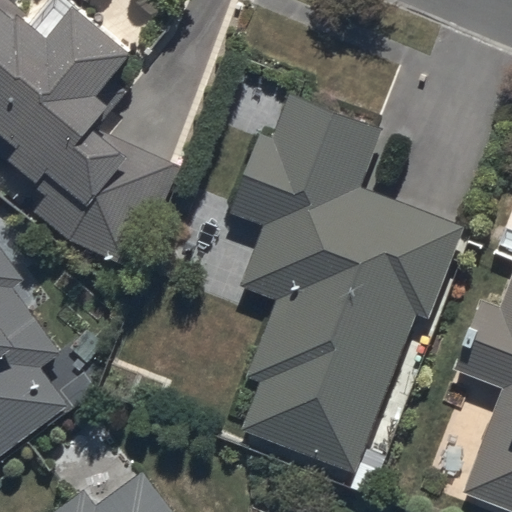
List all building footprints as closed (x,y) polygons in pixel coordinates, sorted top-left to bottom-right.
[(0,0),(0,162),(49,203),(38,217),(75,247),(135,272),(178,168),(132,150),(124,159),(100,140),(117,119),(104,109),(138,67),(58,2),(39,25),(7,0),(0,0)] [(267,231),(243,291),(281,308),(252,381),(268,387),(250,433),(359,476),(421,321),(432,326),(469,233),(364,192),(386,136),(295,100),(276,146),(265,142),(235,218),(267,231)] [(0,463),(72,412),(45,373),(65,358),(19,293),(26,287),(0,249),(0,463)] [(503,391),(465,494),(511,511),(511,287),(503,311),(482,303),(455,372),(503,391)] [(173,511),(146,475),(99,509),(88,495),(64,511),(173,511)]
